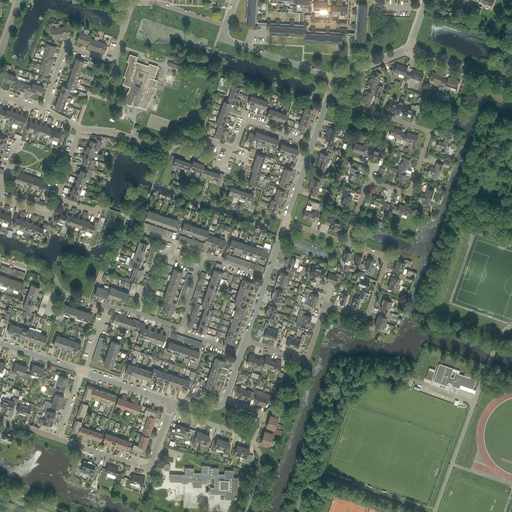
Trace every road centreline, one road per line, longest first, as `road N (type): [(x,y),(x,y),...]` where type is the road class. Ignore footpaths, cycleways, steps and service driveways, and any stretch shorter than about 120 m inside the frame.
road 1 (residential): [(246,340),(306,358),(324,307),(366,317),(387,257),(347,242)]
road 2 (residential): [(79,129),(159,148),(193,135),(232,149),(251,121),(312,145)]
road 3 (residential): [(368,181),(410,191),(430,133),(329,98)]
road 4 (residential): [(168,410),(143,469),(56,438)]
road 5 (residential): [(168,410),(251,439),(259,417),(224,401)]
road 6 (residential): [(44,111),(64,47),(111,60),(118,46)]
road 7 (residential): [(335,78),(228,42),(225,26)]
road 8 (residential): [(107,307),(61,292),(50,273),(0,258)]
